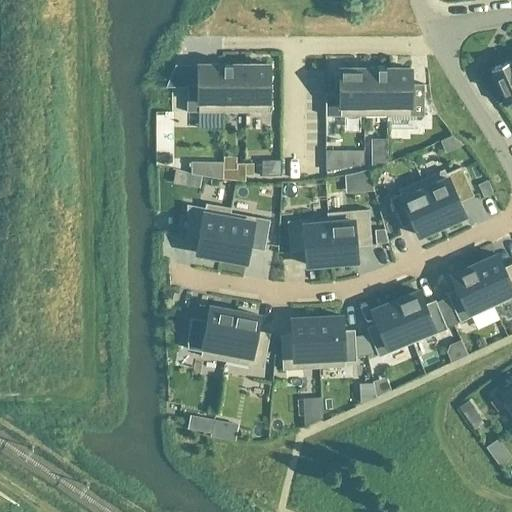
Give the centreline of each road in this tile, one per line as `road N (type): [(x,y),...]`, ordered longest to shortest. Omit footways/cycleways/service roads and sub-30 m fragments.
road 1 (residential): [(511,218),(380,275),(324,288),(172,272)]
road 2 (residential): [(511,170),(435,41)]
